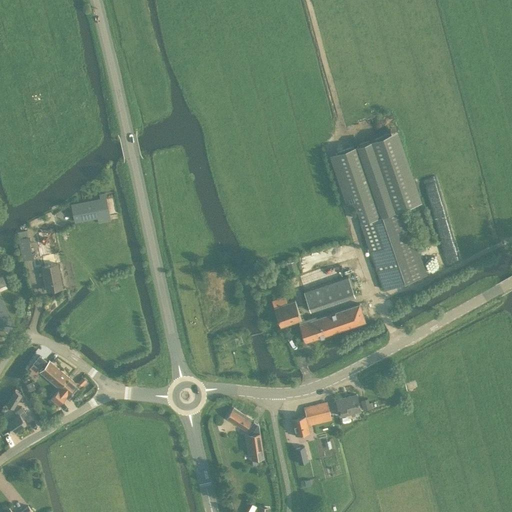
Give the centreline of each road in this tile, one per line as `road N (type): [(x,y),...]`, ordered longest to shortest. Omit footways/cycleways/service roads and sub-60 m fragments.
road 1 (tertiary): [(182,383),(96,0)]
road 2 (unclassified): [(199,391),(299,392),(348,374),(511,284)]
road 3 (track): [(376,305),(328,160),(326,148),(344,133),(308,0)]
road 4 (track): [(61,351),(100,316),(105,299),(68,257),(64,235)]
road 5 (unclassified): [(0,367),(31,338),(112,392)]
road 6 (tertiary): [(0,459),(112,392)]
